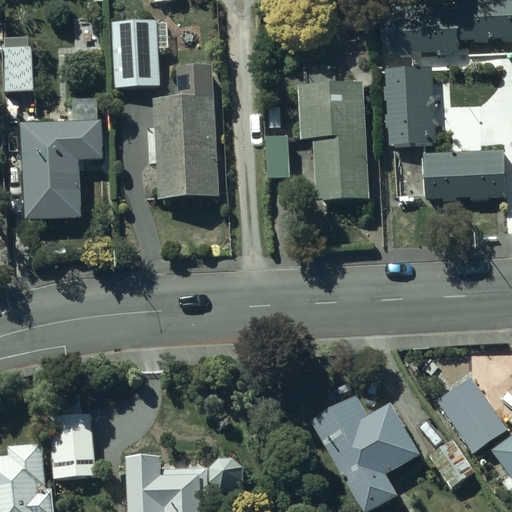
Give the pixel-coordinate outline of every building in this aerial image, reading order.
[(511,0),(455,0),(455,5),(383,5),(383,56),(401,56),(401,59),(416,59),(416,54),(440,54),(440,56),(453,56),(453,52),(460,52),(460,41),(475,40),(475,43),(489,43),(489,40),(503,40),(503,44),(511,43),(511,0)] [(158,21),(115,23),(117,87),(160,85),(158,21)] [(34,48),(4,49),(4,92),(35,92),(34,48)] [(182,98),(155,99),(159,198),(222,196),(219,94),(215,94),(214,65),(180,66),(182,98)] [(335,66),(309,67),(309,88),(301,88),(303,140),(317,140),(319,201),(371,199),(366,81),(336,82),(335,66)] [(434,70),(387,71),(387,87),(385,87),(385,102),(388,102),(389,115),(385,115),(386,130),(391,130),(391,144),(436,143),(434,70)] [(103,121),(24,124),(27,220),(83,218),(81,161),(105,160),(103,121)] [(506,151),(424,154),(426,201),(446,200),(446,202),(458,202),(458,198),(473,198),(473,202),(491,202),(491,197),(507,196),(506,151)] [(509,427),(473,379),(438,405),(475,453),(509,427)] [(358,397),(313,420),(361,511),(367,511),(399,495),(388,473),(423,455),(395,403),(369,417),(358,397)] [(93,416),(52,418),(55,479),(96,477),(93,416)] [(511,438),(494,451),(511,476),(511,438)] [(46,446),(9,447),(9,458),(0,457),(0,511),(55,511),(55,488),(47,488),(46,446)] [(234,492),(236,492),(239,490),(240,489),(241,488),(242,487),(243,486),(244,484),(245,483),(246,481),(246,480),(247,478),(247,477),(247,475),(247,474),(247,472),(247,470),(246,469),(246,467),(245,466),(244,465),(243,463),(242,462),(241,461),(240,460),(238,459),(237,458),(236,457),(234,457),(233,457),(231,456),(229,456),(228,456),(226,456),(225,457),(223,457),(222,458),(220,458),(219,459),(217,460),(216,461),(215,462),(214,463),(213,465),(212,466),(212,468),(211,469),(211,471),(210,472),(210,474),(210,476),(210,477),(211,479),(211,480),(212,482),(212,483),(213,485),(214,486),(215,487),(216,488),(218,489),(219,490),(220,491),(222,492),(223,492),(225,493),(226,493),(228,493),(230,493),(231,493),(233,493),(234,492)] [(163,459),(129,460),(130,511),(202,511),(203,507),(211,507),(210,470),(163,471),(163,459)]
